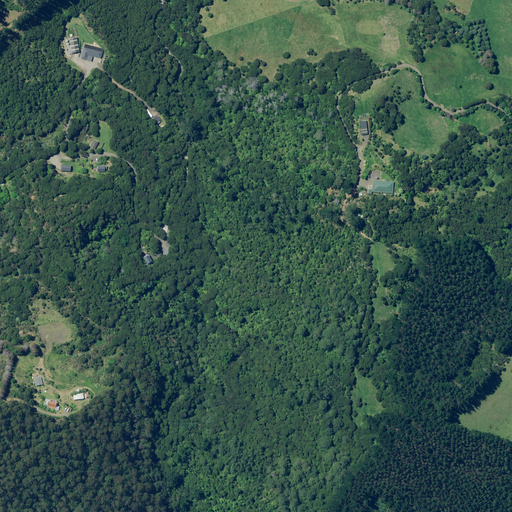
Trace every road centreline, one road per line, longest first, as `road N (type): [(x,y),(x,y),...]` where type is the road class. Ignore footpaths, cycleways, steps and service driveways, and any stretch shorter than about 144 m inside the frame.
road 1 (track): [(0,168),(93,151),(131,163),(113,191),(23,233),(0,258)]
road 2 (track): [(175,486),(156,488),(132,468),(142,392),(127,386),(35,408),(0,402)]
